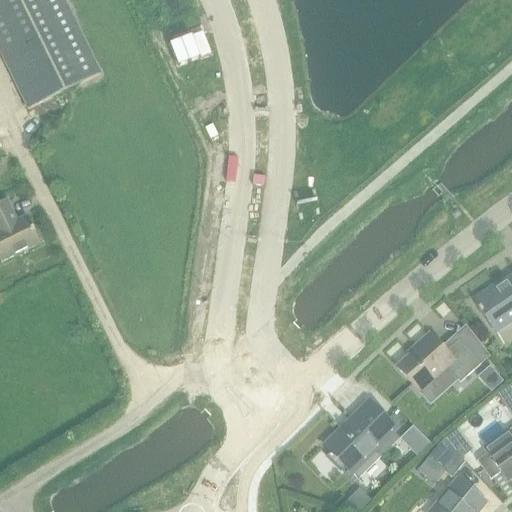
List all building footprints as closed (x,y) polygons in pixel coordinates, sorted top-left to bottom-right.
[(0,0),(0,53),(28,110),(100,75),(62,0),(0,0)] [(212,125),(204,129),(209,140),(217,136),(212,125)] [(0,263),(40,244),(26,217),(16,222),(6,201),(0,203),(0,263)] [(511,275),(493,289),(492,287),(473,301),(503,345),(504,344),(497,334),(511,323),(511,275)] [(460,384),(480,365),(458,341),(445,353),(429,335),(415,348),(417,350),(396,369),(419,393),(446,369),(460,384)] [(511,390),(509,386),(496,396),(506,410),(511,406),(511,390)] [(396,431),(367,403),(323,446),(332,455),(329,458),(340,470),(343,466),(352,475),(396,431)] [(469,445),(504,419),(493,403),(458,430),(469,445)] [(454,427),(443,436),(453,449),(464,440),(454,427)] [(483,450),(486,454),(476,461),(490,480),(500,473),(507,483),(511,479),(511,429),(506,433),(506,434),(483,450)] [(414,455),(426,444),(415,432),(403,443),(414,455)] [(441,439),(426,458),(452,478),(464,463),(441,439)] [(457,480),(430,511),(477,511),(485,503),(457,480)]
